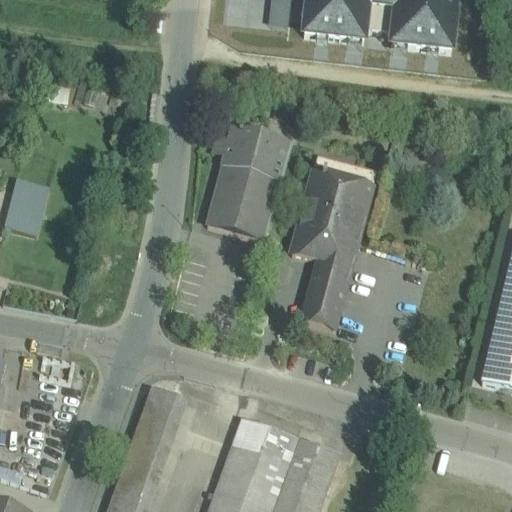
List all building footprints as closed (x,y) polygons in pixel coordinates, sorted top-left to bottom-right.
[(307,0),(303,41),(363,48),(364,36),(392,40),(391,51),(450,58),(456,0),(307,0)] [(288,149),(232,134),(228,147),(224,163),(221,173),(222,173),(206,231),(260,246),(276,188),(277,188),(288,149)] [(210,159),(224,163),(228,147),(214,143),(210,159)] [(375,179),(317,164),(291,260),(318,268),(348,276),(349,276),(375,179)] [(48,193),(16,185),(4,232),(36,240),(48,193)] [(511,260),(488,361),(511,366),(511,260)] [(348,276),(318,268),(302,327),(332,335),(348,276)] [(511,366),(488,361),(481,388),(504,394),(511,396),(511,366)] [(151,393),(108,511),(150,511),(188,406),(151,393)] [(511,396),(504,394),(502,402),(511,404),(511,396)] [(273,511),(298,445),(241,425),(209,511),(273,511)] [(298,445),(273,511),(321,511),(340,460),(298,445)]
